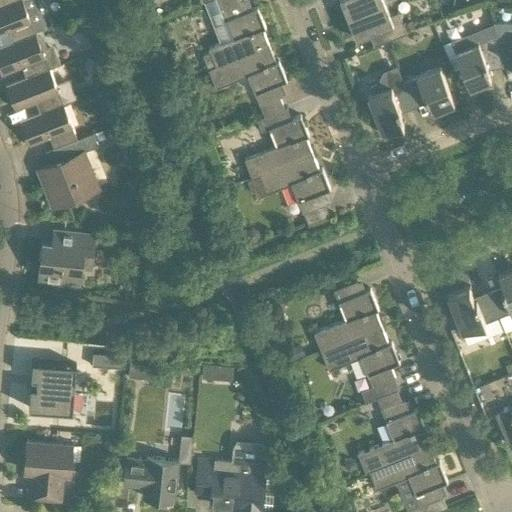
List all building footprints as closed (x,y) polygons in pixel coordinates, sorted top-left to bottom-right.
[(0,34),(8,32),(12,42),(36,33),(22,0),(16,0),(0,6),(0,34)] [(209,48),(210,52),(203,55),(208,70),(216,66),(216,67),(269,46),(263,29),(266,28),(258,8),(249,11),(244,0),(243,0),(241,1),(241,0),(217,0),(233,39),(209,48)] [(340,0),(348,19),(385,4),(383,0),(340,0)] [(385,4),(348,19),(356,40),(375,32),(380,44),(407,33),(398,13),(390,16),(385,4)] [(407,33),(416,30),(413,22),(404,26),(407,33)] [(501,64),(501,67),(502,67),(497,36),(493,22),(493,24),(450,41),(470,89),(491,81),(486,70),(487,66),(492,65),(501,64)] [(511,22),(493,22),(497,36),(502,67),(503,67),(502,64),(511,62),(511,61),(511,22)] [(26,78),(49,69),(36,33),(12,42),(0,47),(0,71),(2,75),(22,67),(26,78)] [(92,48),(88,38),(80,41),(84,51),(92,48)] [(248,76),(260,106),(264,117),(284,109),(280,98),(283,97),(278,85),(287,81),(279,61),(276,62),(269,46),(216,67),(216,66),(208,70),(216,89),(248,76)] [(433,112),(454,104),(440,68),(404,82),(414,108),(415,107),(413,104),(425,99),(429,101),(429,102),(433,112)] [(36,102),(40,113),(63,104),(63,103),(76,98),(68,79),(55,84),(49,69),(26,78),(6,86),(16,110),(36,102)] [(106,83),(102,73),(92,77),(95,87),(106,83)] [(414,108),(404,82),(368,96),(383,133),(404,124),(399,114),(399,113),(400,110),(412,105),(414,108)] [(50,138),(54,149),(77,140),(63,104),(40,113),(20,121),(30,146),(50,138)] [(264,117),(257,120),(262,132),(269,129),(276,147),(245,160),(252,178),(247,180),(247,181),(260,176),(260,175),(313,154),(306,137),(309,136),(301,116),(292,119),(287,108),(284,109),(264,117)] [(114,122),(114,109),(103,109),(103,121),(114,122)] [(215,128),(212,123),(205,123),(201,126),(201,132),(205,136),(210,136),(215,133),(215,128)] [(98,142),(106,139),(102,130),(95,133),(98,142)] [(77,140),(54,149),(45,152),(50,164),(38,169),(45,186),(50,184),(58,205),(99,189),(85,152),(99,146),(93,133),(77,140)] [(253,188),(255,193),(257,197),(267,193),(267,194),(291,184),(303,214),(326,205),(322,193),(330,190),(322,169),(319,170),(313,154),(260,175),(260,176),(247,181),(250,189),(253,188)] [(95,234),(62,230),(54,229),(53,242),(42,241),(40,258),(42,258),(40,280),(79,284),(83,256),(92,257),(95,234)] [(253,229),(248,230),(245,235),(247,241),(253,243),(258,241),(260,236),(258,231),(253,229)] [(488,292),(498,318),(511,312),(511,270),(498,276),(503,286),(488,292)] [(314,333),(321,352),(382,327),(376,311),(379,310),(370,289),(362,293),(357,281),(334,291),(346,320),(314,333)] [(473,298),(470,290),(469,288),(448,296),(462,332),(498,318),(488,292),(473,298)] [(503,330),(499,320),(492,323),(495,333),(503,330)] [(396,378),(391,367),(400,363),(398,359),(400,358),(400,357),(398,358),(392,343),(389,344),(382,327),(321,352),(329,371),(361,358),(373,388),(361,392),(366,404),(400,390),(395,379),(396,378)] [(292,361),(305,356),(301,347),(288,352),(292,361)] [(92,366),(125,369),(126,356),(93,354),(92,366)] [(73,412),(76,364),(32,361),(31,379),(37,379),(36,387),(30,386),(29,409),(73,412)] [(156,366),(130,363),(129,377),(155,380),(156,366)] [(216,379),(217,366),(204,365),(203,378),(216,379)] [(366,473),(369,472),(369,471),(430,447),(423,430),(426,429),(418,409),(409,412),(405,401),(381,410),(393,440),(358,454),(366,473)] [(511,406),(495,414),(506,440),(511,437),(511,406)] [(60,499),(62,474),(70,475),(72,444),(27,441),(25,471),(34,472),(32,497),(60,499)] [(406,510),(406,511),(432,511),(446,507),(442,498),(443,498),(439,486),(448,482),(439,462),(436,463),(430,447),(369,471),(369,472),(377,490),(408,477),(419,505),(406,510)] [(242,455),(241,473),(231,472),(232,463),(199,460),(196,492),(212,493),(211,504),(239,506),(238,511),(261,511),(271,511),(273,496),(263,495),(264,475),(266,456),(242,455)] [(147,460),(127,458),(124,485),(138,486),(138,483),(144,484),(142,497),(174,501),(179,461),(147,458),(147,460)]
